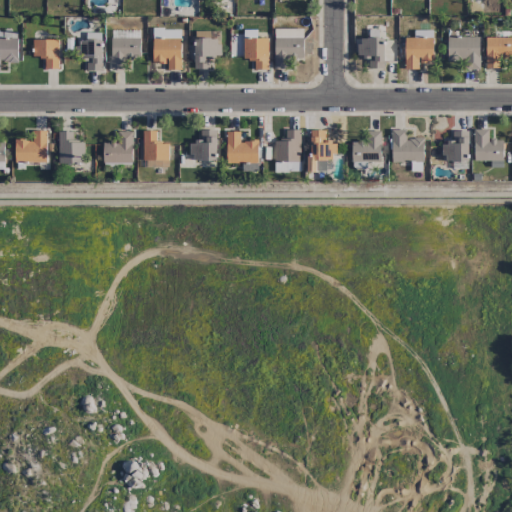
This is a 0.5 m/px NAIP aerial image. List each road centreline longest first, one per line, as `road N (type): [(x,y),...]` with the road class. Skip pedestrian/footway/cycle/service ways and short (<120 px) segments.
road 1 (track): [(91,335),(132,262),(168,251),(204,262),(304,269),(349,293),(444,395),(473,493),(465,511),(345,509),(232,479),(151,426),(94,355)]
road 2 (residential): [(511,100),(0,102)]
road 3 (track): [(115,382),(183,405),(304,498),(183,405)]
road 4 (track): [(33,333),(0,370),(99,478),(116,448),(160,432)]
road 5 (track): [(382,331),(362,417),(370,448),(345,509)]
road 6 (track): [(0,321),(94,355),(91,335),(72,346)]
